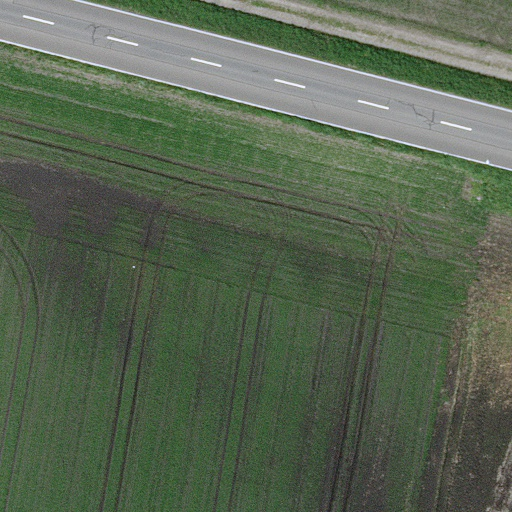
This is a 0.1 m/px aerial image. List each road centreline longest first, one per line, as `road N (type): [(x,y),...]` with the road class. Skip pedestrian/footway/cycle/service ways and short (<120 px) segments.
road 1 (secondary): [(0,9),(511,140)]
road 2 (track): [(228,0),(511,71)]
